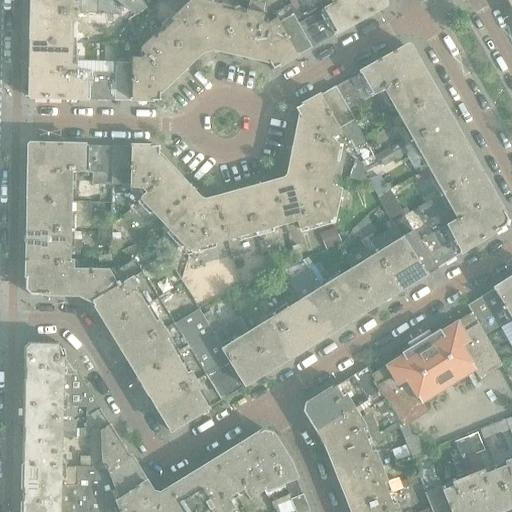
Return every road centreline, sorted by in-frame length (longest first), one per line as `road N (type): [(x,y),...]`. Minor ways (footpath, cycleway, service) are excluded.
road 1 (residential): [(274,395),(160,465),(75,320),(0,318)]
road 2 (residential): [(511,250),(274,395)]
road 3 (residential): [(0,121),(194,124)]
road 4 (residential): [(251,108),(418,12)]
road 5 (residential): [(418,12),(511,179)]
road 6 (residential): [(274,395),(327,511)]
